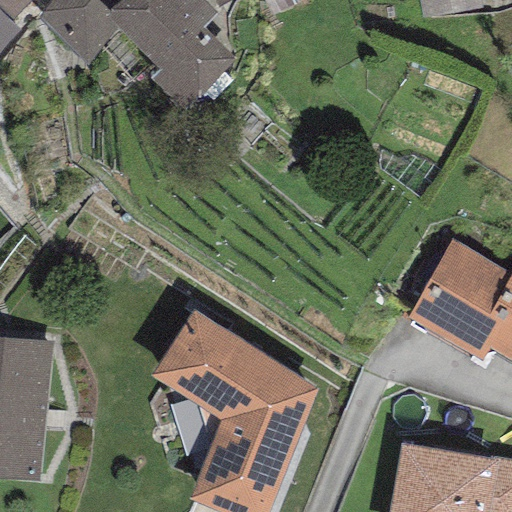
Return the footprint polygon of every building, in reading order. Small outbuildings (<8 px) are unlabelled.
[(0,0),(0,11),(16,26),(41,0),(0,0)] [(127,0),(56,0),(40,22),(87,70),(115,35),(104,24),(127,0)] [(127,0),(104,24),(115,35),(157,76),(148,86),(181,118),(234,65),(203,34),(217,19),(197,0),(127,0)] [(210,0),(216,9),(232,0),(210,0)] [(478,0),(418,0),(422,18),(480,8),(478,0)] [(0,57),(18,39),(0,21),(0,57)] [(511,281),(450,247),(407,326),(483,368),(488,357),(473,349),(511,281)] [(511,279),(511,281),(473,349),(488,357),(511,370),(511,279)] [(271,511),(318,396),(192,318),(150,385),(220,426),(187,510),(192,511),(271,511)] [(52,344),(0,339),(0,480),(40,484),(52,344)] [(511,511),(511,466),(401,448),(390,511),(511,511)]
